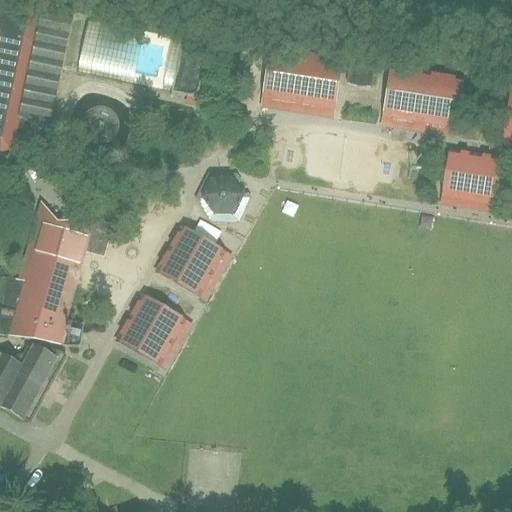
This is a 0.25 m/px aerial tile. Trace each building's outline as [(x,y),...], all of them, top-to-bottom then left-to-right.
[(0,0),(0,155),(12,158),(12,154),(20,156),(27,152),(28,144),(29,140),(32,127),(48,137),(73,16),(0,0)] [(333,111),(341,62),(341,61),(271,50),(263,100),(333,111)] [(349,64),(345,84),(371,88),(375,68),(349,64)] [(454,130),(462,80),(391,69),(383,119),(454,130)] [(105,126),(123,103),(103,87),(85,110),(105,126)] [(493,206),(501,160),(450,152),(443,198),(493,206)] [(229,186),(211,187),(204,203),(214,218),(231,217),(239,200),(229,186)] [(98,229),(93,228),(94,227),(60,227),(48,212),(41,218),(29,262),(22,285),(0,280),(0,337),(79,350),(84,326),(67,322),(71,305),(85,256),(103,261),(111,228),(100,226),(98,229)] [(199,299),(225,255),(181,230),(155,274),(199,299)] [(185,323),(141,298),(116,343),(160,368),(185,323)] [(0,410),(17,420),(51,359),(38,352),(5,364),(0,360),(0,410)]
